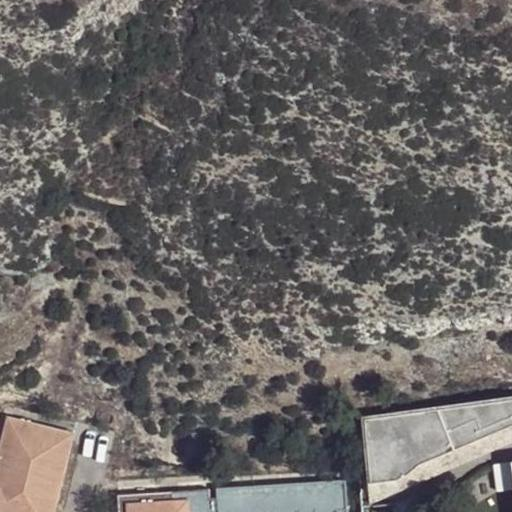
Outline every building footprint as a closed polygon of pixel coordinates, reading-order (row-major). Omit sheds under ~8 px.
[(1,461),(0,460),(0,503),(39,511),(60,511),(79,424),(49,418),(47,426),(39,425),(42,410),(13,404),(1,461)] [(511,404),(452,411),(470,453),(511,440),(511,404)] [(49,418),(79,424),(80,418),(42,410),(39,425),(47,426),(49,418)] [(452,411),(444,413),(462,456),(470,453),(452,411)] [(434,474),(462,456),(444,413),(386,420),(388,482),(407,482),(412,482),(417,481),(421,481),(424,480),(427,479),(430,477),(434,474)] [(220,481),(176,483),(178,494),(142,496),(141,511),(356,511),(354,477),(230,481),(230,491),(222,491),(220,481)] [(178,494),(176,483),(126,484),(126,511),(141,511),(142,496),(178,494)]
